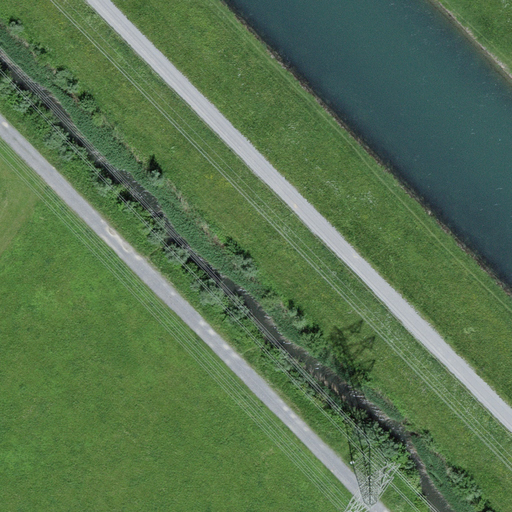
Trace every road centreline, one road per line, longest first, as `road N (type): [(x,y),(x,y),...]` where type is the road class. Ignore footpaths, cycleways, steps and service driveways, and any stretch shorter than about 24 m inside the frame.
road 1 (track): [(103,0),(511,416)]
road 2 (track): [(384,511),(0,119)]
